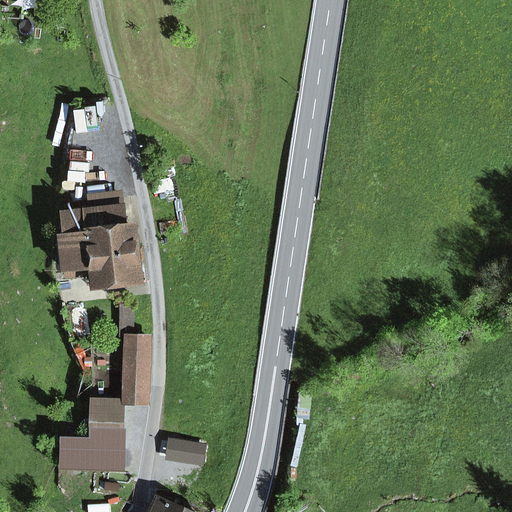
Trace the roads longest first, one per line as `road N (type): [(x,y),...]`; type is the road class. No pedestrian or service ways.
road 1 (residential): [(141,511),(157,404),(154,265),(96,0)]
road 2 (primary): [(329,0),(268,416),(244,511)]
